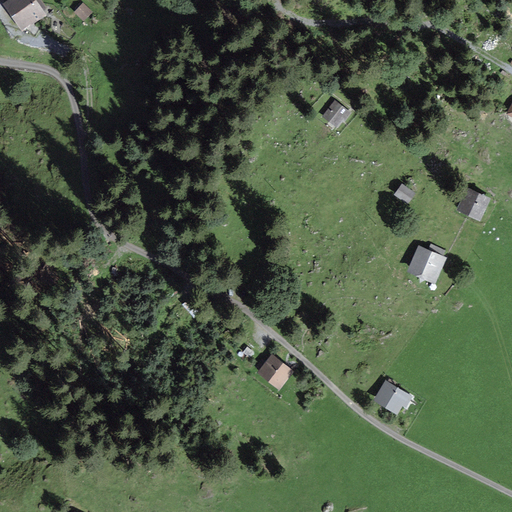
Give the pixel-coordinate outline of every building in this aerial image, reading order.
[(36,0),(4,0),(3,1),(20,29),(45,14),(36,0)] [(75,14),(86,21),(93,8),(82,2),(75,14)] [(337,102),(327,114),(337,122),(346,110),(337,102)] [(403,187),(398,194),(406,200),(411,192),(403,187)] [(469,191),(461,207),(479,215),(487,200),(469,191)] [(420,249),(411,268),(433,277),(441,258),(420,249)] [(272,356),(261,371),(279,385),(291,371),(272,356)] [(390,379),(379,398),(396,408),(404,395),(392,388),(395,382),(390,379)]
